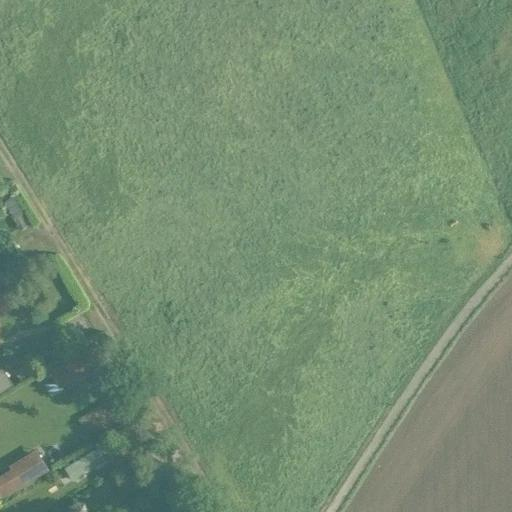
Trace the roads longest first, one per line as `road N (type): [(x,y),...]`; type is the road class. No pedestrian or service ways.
road 1 (track): [(217,511),(0,142)]
road 2 (unclassified): [(325,511),(511,250)]
